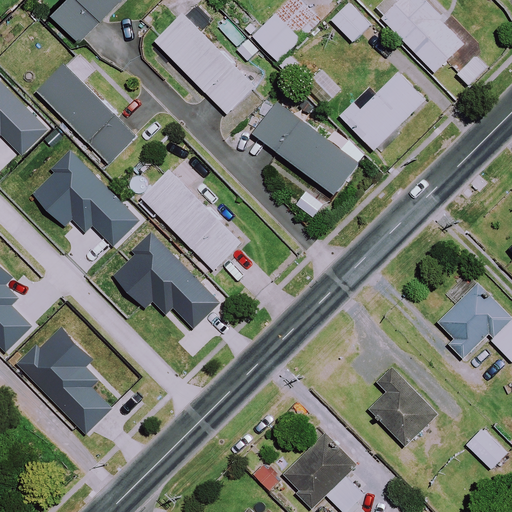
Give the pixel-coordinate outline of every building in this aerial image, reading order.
[(121,0),(63,0),(51,12),(79,41),(121,0)] [(322,21),(301,0),(292,0),(255,38),(280,63),(322,21)] [(425,0),(403,0),(402,1),(401,0),(386,0),(375,11),(437,74),(468,43),(446,21),(425,0)] [(373,25),(352,3),(333,22),(354,43),(373,25)] [(247,75),(187,14),(158,42),(230,115),(262,83),(251,71),(247,75)] [(488,69),(476,58),(460,76),(471,87),(488,69)] [(108,162),(135,135),(65,64),(38,90),(108,162)] [(342,91),(324,72),(307,88),(326,107),(342,91)] [(427,100),(400,74),(380,95),(372,87),(342,117),(376,151),(427,100)] [(49,127),(0,77),(0,132),(2,130),(24,152),(49,127)] [(343,152),(279,105),(257,136),(337,195),(367,154),(350,142),(343,152)] [(142,220),(73,150),(54,168),(58,172),(37,193),(68,225),(75,217),(89,231),(96,224),(117,245),(142,220)] [(244,243),(173,171),(145,199),(217,271),(244,243)] [(224,304),(154,234),(136,252),(140,256),(118,277),(149,308),(157,301),(171,315),(178,308),(198,329),(224,304)] [(0,343),(8,351),(35,325),(15,305),(21,299),(9,286),(17,278),(0,260),(0,343)] [(511,317),(481,284),(439,322),(455,340),(450,344),(465,360),(490,337),(511,361),(511,317)] [(39,345),(20,363),(89,433),(115,407),(95,387),(102,380),(89,367),(97,359),(65,327),(43,349),(39,345)] [(390,391),(372,408),(409,446),(443,413),(397,366),(380,381),(390,391)] [(485,428),(469,445),(494,469),(509,453),(485,428)] [(329,431),(286,473),(302,490),(299,492),(316,509),(330,496),(345,511),(346,511),(365,494),(348,476),(361,464),(329,431)] [(468,455),(460,445),(441,460),(449,470),(468,455)] [(444,484),(409,447),(398,458),(433,495),(444,484)] [(281,474),(273,465),(270,468),(266,464),(256,474),(273,490),(283,481),(278,476),(281,474)]
